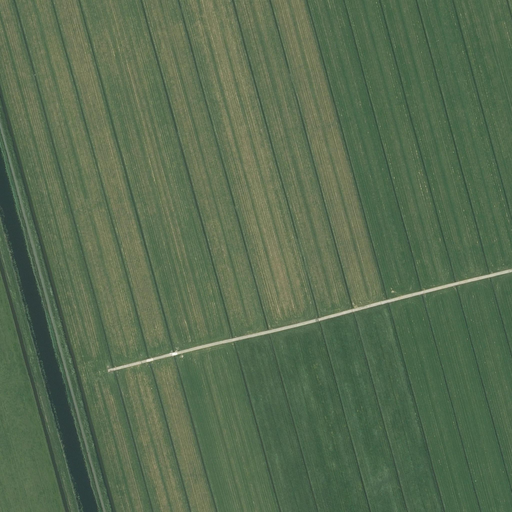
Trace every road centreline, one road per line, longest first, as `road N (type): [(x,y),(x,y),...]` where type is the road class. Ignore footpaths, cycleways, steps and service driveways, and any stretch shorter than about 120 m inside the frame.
road 1 (track): [(109,370),(511,271)]
road 2 (track): [(0,242),(72,511)]
